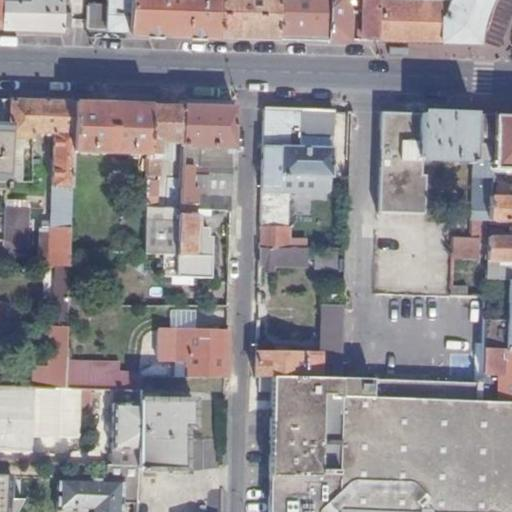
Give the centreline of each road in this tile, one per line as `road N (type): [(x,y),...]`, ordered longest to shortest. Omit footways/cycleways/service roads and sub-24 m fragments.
road 1 (residential): [(237,511),(251,70)]
road 2 (secondary): [(511,79),(251,70)]
road 3 (secondary): [(251,70),(0,62)]
